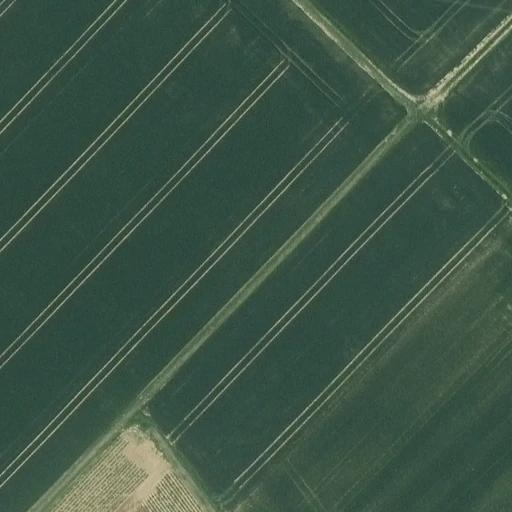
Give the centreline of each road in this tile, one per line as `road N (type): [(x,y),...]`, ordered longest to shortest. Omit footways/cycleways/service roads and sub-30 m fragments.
road 1 (track): [(38,511),(511,21)]
road 2 (track): [(305,0),(511,199)]
road 3 (track): [(210,511),(134,412)]
